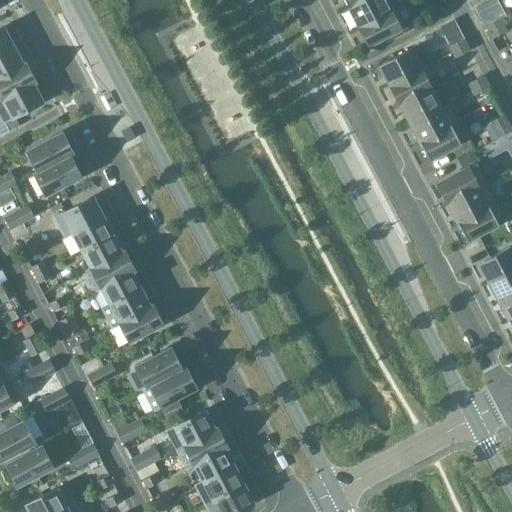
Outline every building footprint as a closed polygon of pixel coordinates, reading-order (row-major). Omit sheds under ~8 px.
[(344,0),(349,9),(365,0),(344,0)] [(359,27),(396,7),(392,0),(365,0),(349,9),(359,27)] [(407,26),(396,7),(359,27),(369,46),(407,26)] [(493,23),(500,35),(507,31),(501,20),(493,23)] [(500,35),(493,23),(486,27),(492,39),(500,35)] [(0,54),(14,47),(11,41),(12,40),(6,30),(4,28),(0,29),(0,54)] [(457,43),(463,54),(470,51),(464,39),(457,43)] [(463,54),(457,43),(449,47),(455,58),(463,54)] [(0,54),(0,77),(24,65),(23,64),(14,47),(0,54)] [(390,85),(421,69),(410,49),(379,66),(390,85)] [(0,95),(1,98),(2,99),(33,83),(34,84),(36,83),(35,81),(36,80),(30,69),(29,70),(26,63),(23,64),(24,65),(0,77),(0,95)] [(400,105),(431,88),(421,69),(390,85),(400,105)] [(476,80),(482,92),(490,88),(484,76),(476,80)] [(482,92),(476,80),(469,84),(475,96),(482,92)] [(43,102),(34,84),(33,83),(2,99),(1,98),(0,99),(0,113),(5,122),(15,117),(43,102)] [(441,106),(440,105),(431,88),(400,105),(409,123),(441,106)] [(450,124),(450,125),(459,120),(449,101),(440,105),(441,106),(409,123),(419,141),(450,124)] [(511,131),(511,129),(509,125),(504,115),(489,123),(497,137),(498,139),(511,131)] [(5,122),(9,131),(16,127),(19,126),(19,125),(15,117),(5,122)] [(450,124),(419,141),(429,161),(469,139),(459,120),(450,125),(450,124)] [(73,154),(70,147),(70,146),(65,136),(64,136),(62,133),(27,151),(37,171),(34,173),(34,174),(73,154)] [(74,155),(73,154),(34,174),(46,196),(81,177),(79,174),(80,173),(74,162),(74,163),(70,157),(74,155)] [(447,204),(488,183),(477,163),(437,184),(447,204)] [(10,173),(0,177),(0,192),(16,184),(10,173)] [(457,222),(497,201),(488,183),(447,204),(457,222)] [(10,188),(0,193),(0,206),(16,199),(10,188)] [(73,234),(72,233),(104,217),(93,197),(55,218),(65,238),(73,234)] [(497,201),(457,222),(467,242),(508,221),(497,201)] [(28,206),(5,218),(11,229),(34,218),(28,206)] [(107,223),(104,217),(72,233),(73,234),(81,251),(113,235),(112,233),(113,233),(107,222),(107,223)] [(91,269),(122,253),(122,252),(113,235),(81,251),(90,268),(91,269)] [(33,243),(22,249),(26,257),(38,251),(33,243)] [(511,271),(511,250),(510,247),(479,263),(489,283),(511,271)] [(90,268),(83,272),(94,292),(101,288),(100,287),(132,271),(133,272),(135,271),(124,250),(122,252),(122,253),(91,269),(90,268)] [(35,275),(47,269),(43,261),(31,267),(35,275)] [(47,269),(35,275),(40,283),(51,277),(47,269)] [(100,287),(101,288),(109,304),(110,305),(141,289),(133,272),(132,271),(100,287)] [(499,301),(511,294),(511,271),(489,283),(499,301)] [(0,294),(11,288),(6,281),(0,283),(0,294)] [(11,288),(0,294),(0,296),(3,303),(15,296),(11,288)] [(151,307),(150,306),(141,289),(110,305),(109,304),(102,308),(113,328),(120,324),(119,323),(151,307)] [(511,294),(499,301),(508,319),(511,317),(511,294)] [(62,297),(50,303),(54,312),(66,305),(62,297)] [(153,305),(150,306),(151,307),(119,323),(120,324),(129,342),(163,325),(159,318),(160,317),(154,307),(153,305)] [(20,307),(8,313),(13,321),(24,315),(20,307)] [(64,329),(76,323),(72,315),(60,321),(64,329)] [(76,323),(64,329),(68,337),(80,331),(76,323)] [(28,349),(39,343),(35,335),(23,341),(28,349)] [(85,341),(73,348),(78,356),(89,350),(85,341)] [(39,343),(28,349),(32,357),(43,351),(39,343)] [(171,348),(135,366),(147,389),(151,387),(150,386),(182,369),(181,368),(178,362),(179,361),(173,351),(171,348)] [(33,369),(26,372),(32,384),(55,372),(49,361),(33,369)] [(0,386),(10,381),(0,362),(0,386)] [(29,363),(21,368),(25,373),(26,372),(33,369),(29,363)] [(110,364),(88,375),(94,387),(116,375),(110,364)] [(181,368),(182,369),(150,386),(151,387),(165,414),(180,405),(177,399),(197,388),(195,385),(190,374),(189,374),(185,366),(181,368)] [(10,381),(0,386),(0,410),(20,400),(10,381)] [(63,389),(41,401),(47,412),(69,400),(63,389)] [(177,450),(216,430),(215,429),(205,411),(167,431),(177,450)] [(140,419),(117,431),(123,442),(146,431),(140,419)] [(24,421),(0,433),(0,461),(0,462),(36,443),(24,421)] [(194,465),(194,464),(225,448),(226,449),(228,448),(226,445),(227,445),(222,434),(221,435),(217,428),(215,429),(216,430),(177,450),(187,469),(194,465)] [(93,444),(81,451),(87,462),(99,456),(93,444)] [(41,445),(6,464),(10,472),(9,473),(15,484),(16,483),(18,487),(53,468),(41,445)] [(154,447),(132,459),(138,470),(160,459),(154,447)] [(194,465),(202,481),(203,482),(234,466),(226,449),(225,448),(194,464),(194,465)] [(244,484),(243,483),(244,482),(238,471),(238,472),(234,466),(203,482),(202,481),(195,485),(205,504),(244,484)] [(155,474),(143,480),(147,488),(159,482),(155,474)] [(109,475),(97,481),(101,489),(113,483),(109,475)] [(159,482),(147,488),(153,499),(164,492),(168,490),(163,480),(159,482)] [(244,484),(205,504),(209,511),(237,511),(254,503),(244,484)] [(26,505),(29,511),(58,511),(67,508),(67,507),(57,488),(26,505)] [(157,507),(169,500),(164,492),(153,499),(157,507)] [(118,493),(107,500),(111,508),(123,502),(118,493)] [(169,500),(157,507),(159,511),(165,511),(173,508),(169,500)] [(67,507),(67,508),(58,511),(78,511),(74,503),(67,507)]
